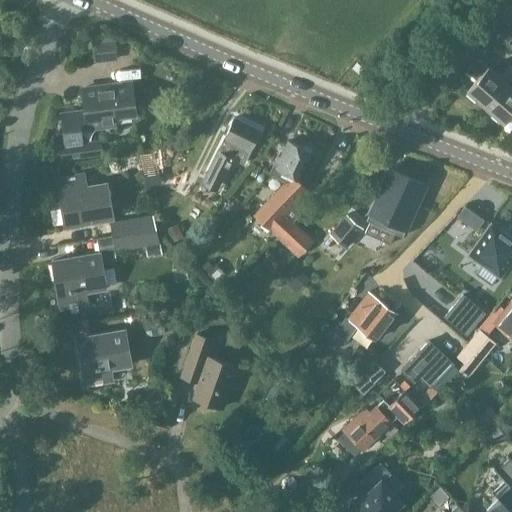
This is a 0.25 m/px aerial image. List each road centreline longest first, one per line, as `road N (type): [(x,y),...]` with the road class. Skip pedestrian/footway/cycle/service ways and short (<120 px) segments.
road 1 (tertiary): [(511,176),(86,0)]
road 2 (residential): [(0,407),(9,373),(6,229),(16,145),(31,78),(65,0)]
